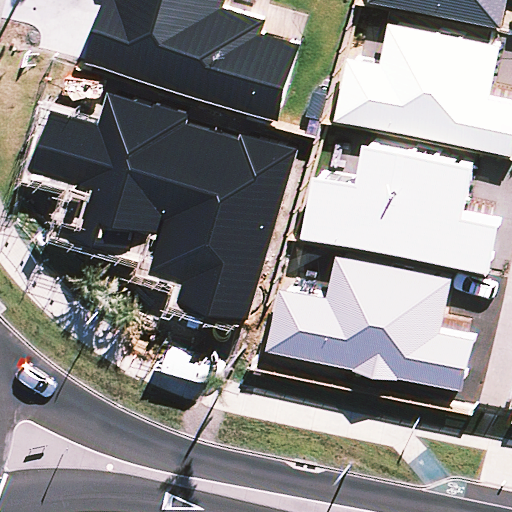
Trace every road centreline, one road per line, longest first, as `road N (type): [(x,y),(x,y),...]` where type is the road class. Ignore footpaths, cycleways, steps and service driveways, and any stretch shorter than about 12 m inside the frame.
road 1 (secondary): [(0,369),(83,419),(157,450),(453,511)]
road 2 (secondary): [(223,511),(90,490),(0,498)]
